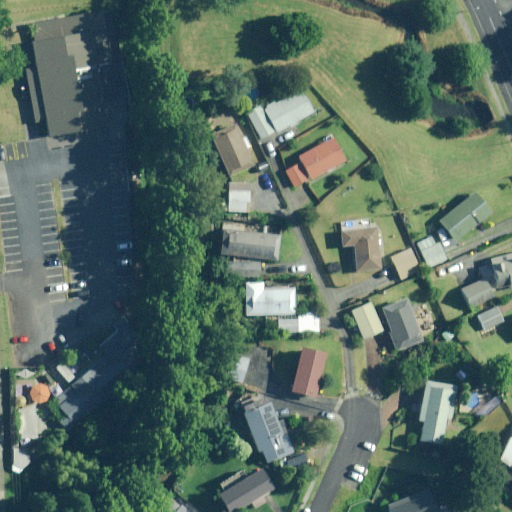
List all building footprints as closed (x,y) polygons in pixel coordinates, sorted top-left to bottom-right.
[(95,21),(9,38),(29,136),(115,116),(95,21)] [(260,103),(243,112),(258,140),(312,112),(299,86),(261,106),(260,103)] [(205,148),(212,144),(227,177),(252,166),(232,124),(208,135),(205,129),(198,132),(205,148)] [(298,162),(283,171),(292,187),(343,158),(330,135),(294,155),(298,162)] [(227,180),(226,201),(219,200),(218,210),(228,211),(247,212),(249,181),(227,180)] [(480,218),(489,211),(472,191),(435,221),(452,241),(475,222),(477,225),(482,220),(480,218)] [(374,218),(337,221),(339,246),(351,245),(353,270),(378,268),(374,218)] [(277,233),(220,228),(217,254),(274,259),(277,233)] [(434,234),(414,242),(424,267),(444,259),(434,234)] [(408,248),(388,256),(398,281),(418,273),(408,248)] [(511,252),(486,259),(494,288),(511,283),(511,252)] [(258,262),(221,261),(221,275),(258,277),(258,262)] [(482,278),(458,289),(466,307),(490,296),(482,278)] [(293,290),(241,288),(240,314),(292,316),(293,290)] [(403,296),(377,307),(388,332),(386,333),(394,351),(422,338),(403,296)] [(368,301),(348,310),(360,338),(380,330),(368,301)] [(495,306),(476,316),(483,330),(502,321),(495,306)] [(297,318),(273,317),(272,330),(297,331),(297,318)] [(325,352),(298,345),(287,391),(314,398),(325,352)] [(248,357),(221,350),(214,375),(241,382),(248,357)] [(128,383),(108,356),(46,402),(66,429),(128,383)] [(56,359),(50,365),(65,381),(71,375),(56,359)] [(409,412),(416,413),(415,420),(420,420),(417,441),(439,444),(443,417),(447,417),(452,385),(421,381),(418,404),(411,403),(409,412)] [(263,396),(237,406),(255,452),(259,450),(265,464),(291,453),(282,429),(277,431),(263,396)] [(44,406),(13,407),(14,440),(45,439),(44,406)] [(508,464),(511,459),(511,438),(509,437),(498,459),(508,464)] [(30,458),(15,444),(4,454),(19,469),(30,458)] [(221,489),(214,494),(225,511),(234,511),(249,503),(253,509),(264,501),(260,494),(263,492),(271,504),(278,500),(258,468),(247,475),(242,467),(218,483),(221,489)] [(435,511),(423,486),(381,505),(384,511),(435,511)]
